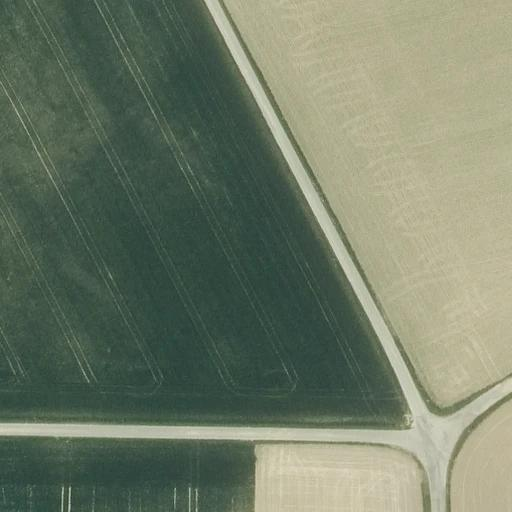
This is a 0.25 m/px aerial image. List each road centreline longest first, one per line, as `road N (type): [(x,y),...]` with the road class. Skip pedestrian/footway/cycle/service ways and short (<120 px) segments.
road 1 (track): [(429,438),(211,0)]
road 2 (track): [(429,438),(0,427)]
